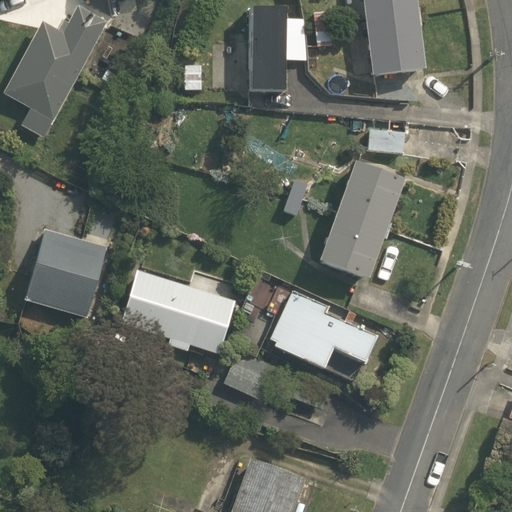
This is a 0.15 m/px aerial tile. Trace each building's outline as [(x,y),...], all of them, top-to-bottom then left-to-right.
[(422,73),(413,0),(358,0),(369,79),(422,73)] [(19,129),(44,142),(108,24),(76,7),(67,25),(61,22),(56,33),(40,24),(1,96),(28,111),(19,129)] [(245,7),(246,92),(279,94),(280,60),(303,61),(301,20),(279,18),(277,8),(245,7)] [(330,46),(325,13),(309,15),(314,49),(330,46)] [(203,66),(186,66),(186,92),(203,92),(203,66)] [(402,134),(367,132),(366,154),(401,156),(402,134)] [(365,282),(401,182),(352,165),(317,265),(365,282)] [(294,217),(305,187),(293,182),(282,213),(294,217)] [(23,303),(87,321),(107,250),(42,232),(23,303)] [(135,271),(118,326),(217,356),(234,302),(135,271)] [(327,310),(291,293),(267,345),(324,371),(333,351),(362,364),(373,340),(324,317),(327,310)] [(257,402),(273,367),(238,351),(222,386),(257,402)] [(296,373),(286,397),(320,412),(330,388),(296,373)] [(69,429),(39,420),(33,441),(63,450),(69,429)] [(191,511),(290,511),(302,478),(249,460),(231,511),(194,511),(191,511)]
